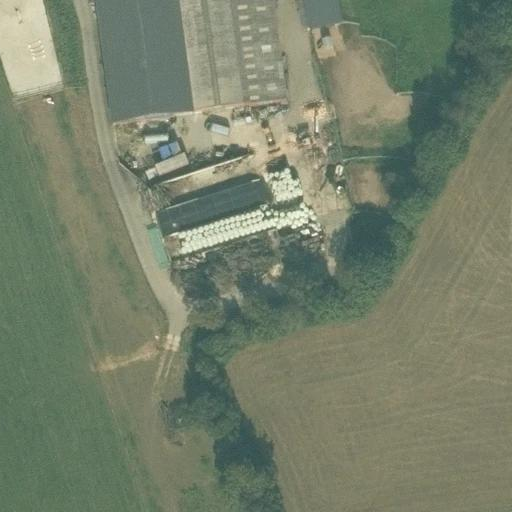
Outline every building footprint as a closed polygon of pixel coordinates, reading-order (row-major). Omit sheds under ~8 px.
[(97,0),(114,123),(193,113),(186,54),(178,0),(97,0)] [(178,0),(186,54),(235,47),(228,0),(178,0)] [(287,101),(273,0),(228,0),(235,47),(243,106),(287,101)] [(304,0),(309,28),(318,26),(340,23),(336,0),(304,0)] [(243,106),(235,47),(186,54),(193,113),(243,106)] [(240,157),(147,186),(169,259),(182,255),(186,269),(236,254),(233,246),(267,235),(257,204),(244,208),(240,195),(251,192),(240,157)] [(202,497),(203,487),(175,482),(173,493),(202,497)]
